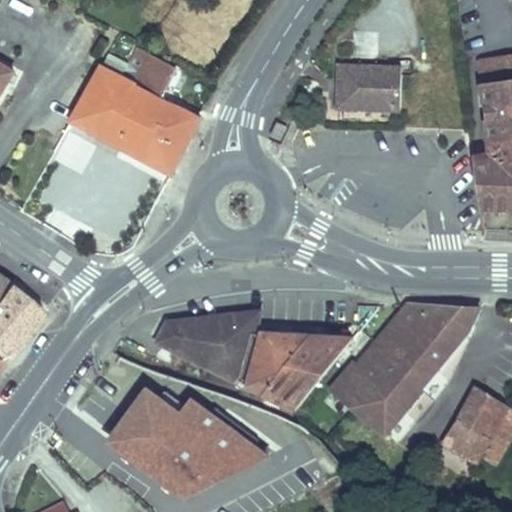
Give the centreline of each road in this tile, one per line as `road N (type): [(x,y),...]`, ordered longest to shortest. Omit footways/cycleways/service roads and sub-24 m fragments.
road 1 (secondary): [(0,463),(92,331),(163,274)]
road 2 (tertiary): [(237,165),(238,116),(261,66),(310,0)]
road 3 (secondary): [(103,293),(0,435)]
road 4 (tertiary): [(0,221),(103,293)]
